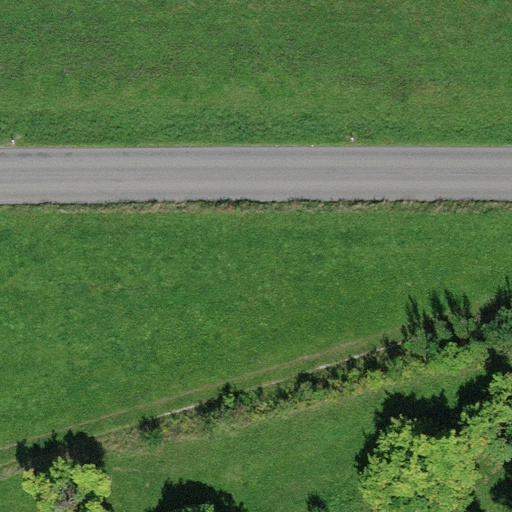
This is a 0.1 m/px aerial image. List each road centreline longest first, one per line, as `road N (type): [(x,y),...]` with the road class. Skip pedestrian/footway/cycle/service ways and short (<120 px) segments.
road 1 (track): [(0,465),(511,299)]
road 2 (unclassified): [(511,178),(0,178)]
